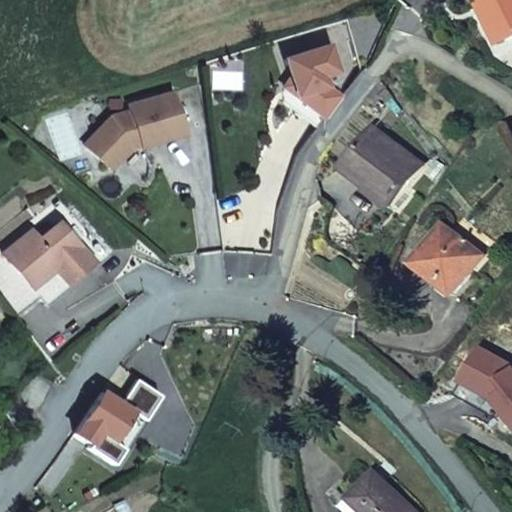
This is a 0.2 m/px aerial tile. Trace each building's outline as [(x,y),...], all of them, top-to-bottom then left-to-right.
[(511,0),(483,0),(485,1),(489,12),(485,14),(493,30),(502,25),(509,39),(511,37),(511,0)] [(489,12),(485,1),(480,4),(485,14),(489,12)] [(499,44),(509,39),(502,25),(493,30),(499,44)] [(282,103),(319,130),(342,99),(327,86),(322,76),(337,72),(329,46),(283,59),(289,78),(282,87),(282,103)] [(380,84),(375,92),(382,98),(389,89),(382,81),(380,84)] [(82,144),(107,168),(128,147),(137,144),(138,146),(182,133),(170,91),(127,104),(128,109),(110,115),(82,144)] [(373,186),(370,191),(391,207),(423,165),(375,129),(348,167),(373,186)] [(344,172),(370,191),(373,186),(348,167),(344,172)] [(446,226),(414,266),(441,287),(443,282),(456,292),(484,257),(446,226)] [(8,265),(47,308),(93,267),(85,258),(60,229),(41,247),(36,240),(8,265)] [(93,267),(97,271),(109,261),(96,247),(85,258),(93,267)] [(93,267),(47,308),(52,313),(97,271),(93,267)] [(441,287),(453,296),(456,292),(443,282),(441,287)] [(106,395),(100,392),(72,434),(89,444),(86,448),(112,464),(122,449),(109,441),(128,411),(141,419),(156,395),(131,379),(133,376),(123,370),(106,395)] [(141,419),(128,411),(109,441),(122,449),(124,451),(143,421),(141,419)] [(418,511),(376,471),(341,508),(345,511),(418,511)] [(45,511),(57,511),(49,498),(41,503),(43,506),(45,511)]
